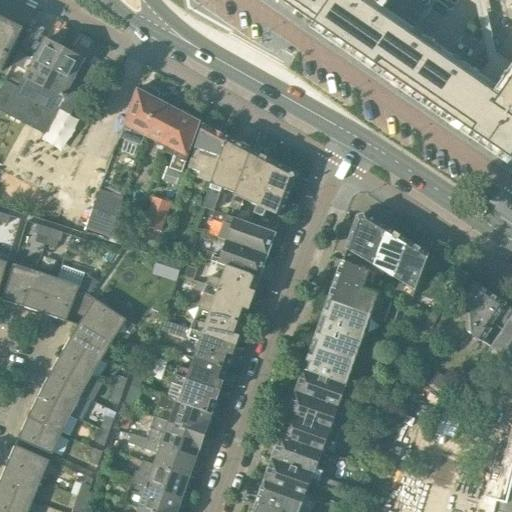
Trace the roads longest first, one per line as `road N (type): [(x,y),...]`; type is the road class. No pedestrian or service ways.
road 1 (residential): [(215,511),(352,136)]
road 2 (residential): [(511,179),(244,0)]
road 3 (secondary): [(352,136),(155,24)]
road 4 (secondary): [(503,235),(352,136)]
